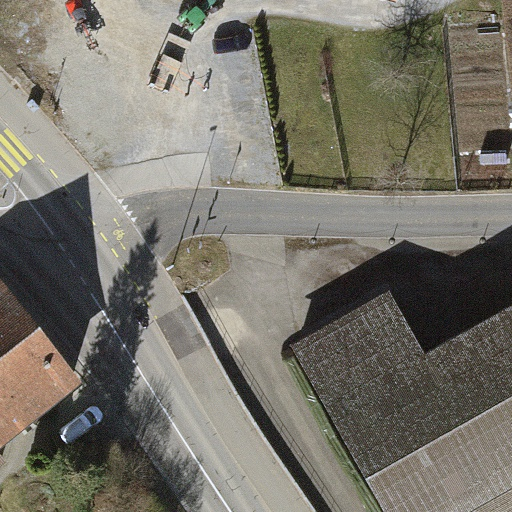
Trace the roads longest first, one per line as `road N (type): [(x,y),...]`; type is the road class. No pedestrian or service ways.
road 1 (residential): [(66,261),(118,228),(155,217),(511,213)]
road 2 (primary): [(234,511),(66,261)]
